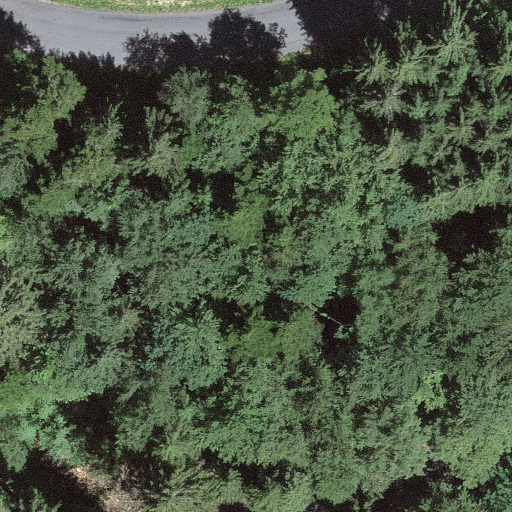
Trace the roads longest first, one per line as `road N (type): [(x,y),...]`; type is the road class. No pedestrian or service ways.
road 1 (unclassified): [(0,11),(51,27),(165,42),(271,34),(378,0)]
road 2 (unclassified): [(511,462),(339,511)]
